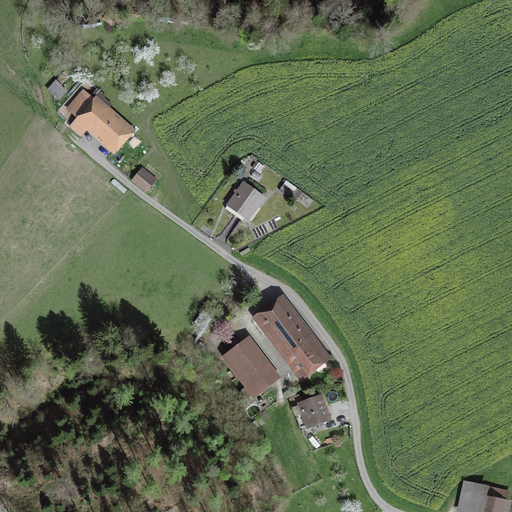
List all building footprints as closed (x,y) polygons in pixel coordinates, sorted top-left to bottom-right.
[(111,12),(104,19),(111,25),(115,20),(114,19),(116,16),(111,12)] [(54,95),(61,86),(56,82),(49,91),(54,95)] [(61,87),(54,95),(59,100),(66,92),(61,87)] [(98,105),(84,93),(68,111),(77,119),(70,126),(81,136),(90,126),(114,147),(128,131),(98,105)] [(154,183),(142,173),(136,181),(148,191),(154,183)] [(287,181),(280,190),(295,201),(302,192),(287,181)] [(265,198),(244,183),(227,206),(248,220),(265,198)] [(208,301),(201,311),(207,316),(214,306),(208,301)] [(323,360),(308,340),(304,335),(280,303),(261,317),(285,349),(286,349),(304,373),(323,360)] [(225,357),(253,394),(271,379),(244,343),(225,357)] [(301,429),(330,418),(323,397),(302,405),(300,397),(290,400),(301,429)] [(466,485),(461,510),(470,511),(505,511),(509,493),(466,485)]
